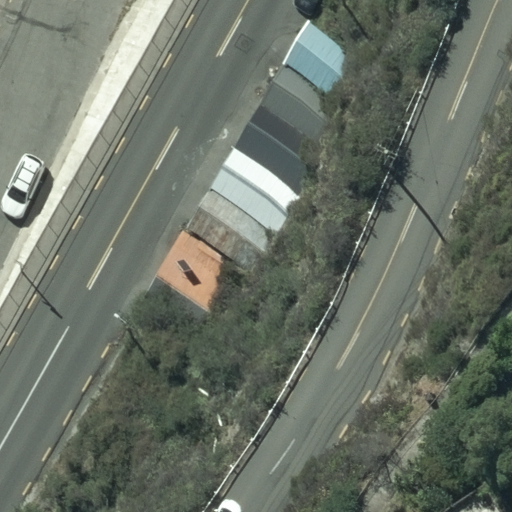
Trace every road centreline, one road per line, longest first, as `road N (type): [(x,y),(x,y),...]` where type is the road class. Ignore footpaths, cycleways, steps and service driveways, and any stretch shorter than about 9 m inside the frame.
road 1 (tertiary): [(498,0),(399,241),(335,369),(244,511)]
road 2 (tertiary): [(0,446),(248,0)]
